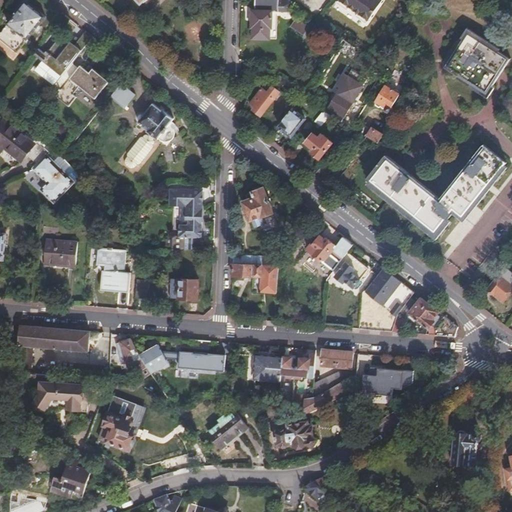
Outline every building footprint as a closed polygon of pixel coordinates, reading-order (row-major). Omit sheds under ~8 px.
[(26,0),(25,0),(7,23),(0,32),(0,39),(16,52),(27,39),(46,16),(26,0)] [(284,0),(254,0),(254,4),(253,4),(252,28),(272,29),(273,13),(292,14),(292,5),(284,0)] [(384,0),(339,0),(335,7),(347,15),(349,11),(358,17),(356,20),(366,27),(384,0)] [(295,19),(290,26),(304,35),(309,28),(295,19)] [(92,36),(86,30),(75,44),(81,49),(92,36)] [(467,33),(444,69),(487,96),(500,75),(510,60),(467,33)] [(50,43),(44,61),(58,66),(65,48),(50,43)] [(72,61),(59,77),(68,84),(80,67),(72,61)] [(80,67),(68,84),(55,102),(68,114),(78,100),(76,98),(82,89),(97,101),(110,83),(93,68),(89,73),(80,67)] [(329,116),(341,123),(368,81),(352,72),(348,79),(344,76),(337,87),(340,90),(329,107),(327,106),(323,112),(329,116)] [(249,93),(253,80),(244,77),(240,90),(249,93)] [(128,107),(137,92),(121,83),(112,98),(128,107)] [(263,91),(275,100),(279,95),(268,86),(263,91)] [(384,89),(374,104),(380,108),(382,104),(388,108),(386,112),(390,115),(400,98),(384,89)] [(261,117),(275,100),(263,91),(251,106),(256,110),(254,112),(261,117)] [(38,103),(22,124),(45,146),(53,137),(39,124),(49,111),(38,103)] [(154,103),(139,123),(148,130),(148,132),(151,134),(156,137),(159,139),(161,137),(163,138),(166,138),(169,138),(171,137),(174,135),(176,130),(174,124),(173,120),(175,118),(163,109),(162,110),(154,103)] [(305,121),(291,110),(278,127),(292,138),(305,121)] [(329,116),(323,112),(322,112),(312,124),(319,129),(329,116)] [(2,121),(0,123),(0,148),(1,148),(18,163),(24,157),(35,167),(32,170),(46,184),(39,192),(52,203),(71,182),(44,158),(47,154),(41,149),(38,152),(2,121)] [(378,144),(382,136),(371,129),(366,137),(367,137),(378,144)] [(156,137),(151,134),(150,135),(148,134),(146,136),(145,135),(135,152),(129,173),(129,178),(129,183),(134,186),(140,178),(145,171),(147,167),(150,166),(159,147),(158,144),(159,142),(155,139),(156,137)] [(313,135),(306,144),(314,151),(311,155),(319,161),(333,144),(323,136),(319,140),(313,135)] [(461,219),(462,218),(471,207),(507,164),(485,146),(465,170),(444,195),(390,153),(367,181),(421,223),(436,236),(455,213),(461,219)] [(333,168),(322,182),(330,188),(341,174),(333,168)] [(265,188),(254,193),(256,197),(250,200),(244,202),(253,222),(275,212),(265,188)] [(172,253),(199,249),(199,240),(202,240),(202,224),(199,224),(200,208),(203,208),(203,191),(171,190),(170,206),(181,207),(187,207),(186,220),(189,220),(188,230),(180,230),(180,237),(173,236),(172,253)] [(187,207),(181,207),(180,230),(188,230),(189,220),(186,220),(187,207)] [(355,245),(344,237),(336,247),(334,251),(344,259),(348,253),(355,245)] [(321,262),(334,245),(326,238),(322,242),(318,239),(308,251),(321,262)] [(43,239),(40,264),(73,267),(76,242),(43,239)] [(334,251),(336,247),(334,245),(321,262),(323,264),(334,251)] [(369,270),(348,253),(344,259),(335,269),(340,272),(334,279),(341,285),(344,282),(354,290),(369,270)] [(99,277),(99,283),(98,295),(127,297),(128,279),(123,278),(124,257),(93,254),(91,276),(99,277)] [(245,255),(234,254),(233,262),(246,263),(245,255)] [(279,275),(279,264),(246,263),(233,262),(233,274),(261,275),(260,293),(278,294),(279,275)] [(415,293),(383,268),(363,293),(360,316),(358,329),(393,332),(396,318),(400,314),(405,307),(411,298),(415,293)] [(511,278),(502,271),(488,289),(504,302),(511,292),(511,278)] [(180,277),(179,297),(198,299),(198,278),(180,277)] [(146,284),(135,283),(133,298),(145,299),(146,284)] [(419,304),(411,298),(405,307),(408,310),(416,316),(432,328),(440,319),(437,317),(440,313),(423,299),(419,304)] [(416,316),(408,310),(406,313),(414,319),(416,316)] [(396,318),(393,332),(402,333),(406,315),(400,314),(396,318)] [(353,315),(351,328),(358,329),(360,316),(353,315)] [(459,328),(445,317),(441,321),(433,331),(432,332),(438,333),(437,336),(456,338),(459,328)] [(91,331),(21,325),(19,345),(88,351),(91,331)] [(143,360),(132,338),(123,340),(117,342),(121,356),(124,355),(126,362),(127,367),(135,365),(134,362),(143,360)] [(156,344),(141,352),(152,371),(167,362),(163,356),(167,354),(162,347),(159,349),(156,344)] [(300,367),(296,367),(295,377),(314,378),(316,350),(306,349),(305,359),(301,358),(300,367)] [(255,379),(281,381),(283,357),(272,356),(272,351),(270,350),(270,352),(267,352),(267,356),(256,355),(255,379)] [(353,367),(354,353),(323,351),(322,365),(353,367)] [(225,355),(178,352),(177,367),(224,370),(225,355)] [(296,356),(283,355),(283,357),(292,358),(291,367),(296,367),(296,356)] [(281,381),(281,385),(294,386),(295,377),(296,367),(291,367),(292,358),(283,357),(281,381)] [(151,374),(145,363),(134,367),(135,373),(140,382),(142,380),(151,374)] [(414,370),(379,368),(378,376),(362,375),(361,393),(392,395),(392,389),(402,389),(402,386),(413,386),(414,370)] [(312,392),(328,386),(349,378),(356,379),(357,373),(342,371),(313,383),(312,392)] [(165,395),(151,374),(142,380),(157,401),(165,395)] [(30,401),(39,411),(41,410),(44,413),(46,411),(52,412),(61,407),(61,400),(69,400),(68,408),(68,412),(87,413),(88,402),(91,402),(92,387),(40,383),(40,390),(36,393),(38,395),(30,401)] [(281,385),(280,395),(293,396),(294,390),(294,386),(281,385)] [(307,392),(306,396),(306,406),(314,405),(329,395),(328,386),(312,392),(307,392)] [(112,398),(96,433),(129,449),(135,435),(133,433),(135,429),(129,426),(132,420),(130,418),(131,415),(125,412),(127,409),(120,405),(121,403),(112,398)] [(37,413),(39,411),(30,401),(28,403),(37,413)] [(281,401),(268,402),(268,416),(282,415),(281,401)] [(221,422),(209,431),(222,448),(249,426),(236,410),(226,418),(224,416),(219,420),(221,422)] [(275,430),(274,447),(303,449),(308,454),(315,449),(313,446),(314,433),(312,432),(312,427),(288,426),(288,430),(275,430)] [(454,433),(452,464),(475,465),(477,432),(476,429),(472,428),(470,431),(470,434),(463,434),(463,431),(461,428),(458,428),(457,431),(457,433),(454,433)] [(511,479),(511,455),(511,456),(511,464),(506,465),(503,469),(504,475),(509,480),(511,479)] [(64,477),(57,475),(52,490),(69,496),(71,492),(72,488),(75,490),(74,493),(85,496),(93,470),(80,465),(82,459),(72,456),(64,477)] [(327,482),(321,477),(312,481),(323,488),(327,482)] [(326,490),(323,488),(312,481),(307,487),(322,496),(326,490)] [(154,499),(159,511),(175,511),(177,509),(171,506),(166,495),(154,499)]
